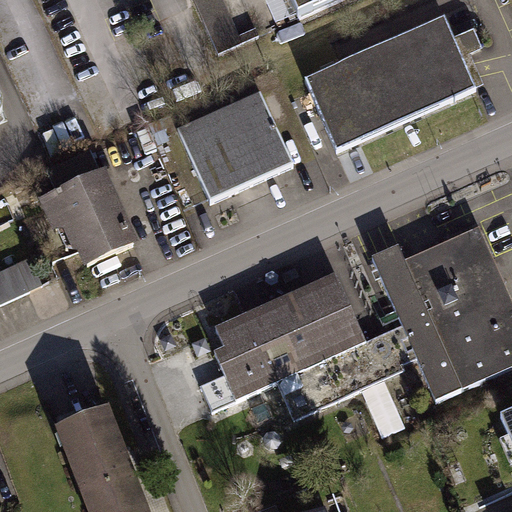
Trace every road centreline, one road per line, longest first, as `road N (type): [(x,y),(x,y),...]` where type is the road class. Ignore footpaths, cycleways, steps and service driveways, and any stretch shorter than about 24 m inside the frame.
road 1 (residential): [(511,146),(118,320)]
road 2 (residential): [(193,511),(118,320)]
road 3 (residential): [(118,320),(0,369)]
